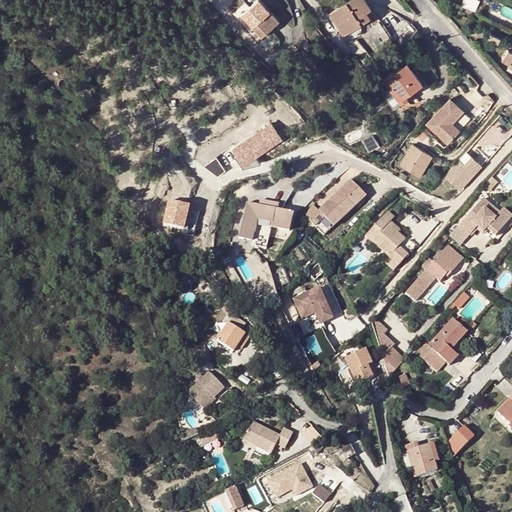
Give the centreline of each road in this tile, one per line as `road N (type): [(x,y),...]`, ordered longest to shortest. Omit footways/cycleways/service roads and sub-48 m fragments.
road 1 (residential): [(380,399),(445,418),(511,341)]
road 2 (residential): [(423,0),(511,107)]
road 3 (residential): [(380,399),(390,466),(379,493),(350,486)]
